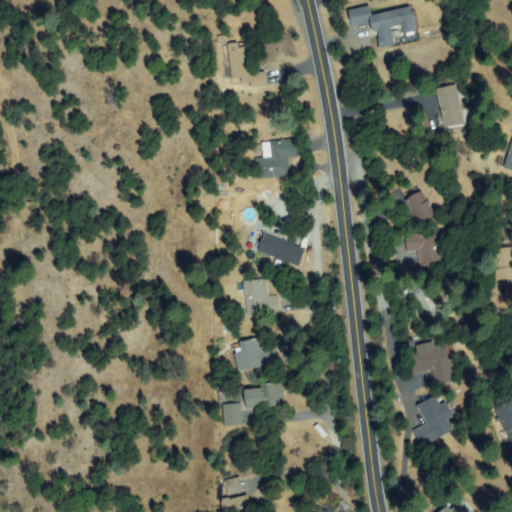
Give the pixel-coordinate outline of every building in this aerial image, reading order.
[(381,47),(375,21),(355,26),(351,12),(369,7),(372,18),(411,8),(417,31),(406,33),(404,24),(390,27),(394,44),(381,47)] [(239,44),(239,49),(248,48),(251,74),(265,73),(266,85),(252,87),(251,83),(242,77),(233,78),(231,49),(229,49),(229,44),(239,44)] [(439,90),(456,87),(463,122),(447,126),(439,90)] [(295,138),(299,155),(286,158),(289,173),(259,180),(255,161),(274,157),(271,143),(295,138)] [(511,151),(503,163),(511,169),(511,151)] [(420,193),(435,217),(422,224),(408,201),(420,193)] [(408,251),(406,237),(436,232),(441,265),(422,268),(419,249),(408,251)] [(269,235),(302,248),(295,264),(262,251),(269,235)] [(493,250),(511,248),(511,283),(497,285),(493,250)] [(246,281),(265,280),(266,299),(277,298),(278,315),(248,316),(246,281)] [(436,300),(450,281),(459,288),(445,307),(436,300)] [(263,351),(273,349),(275,363),(242,368),(239,343),(262,340),(263,351)] [(454,379),(440,383),(435,368),(416,374),(409,353),(433,345),(434,349),(443,346),(454,379)] [(250,409),(246,389),(282,383),(285,403),(250,409)] [(418,407),(437,395),(452,417),(447,420),(453,429),(424,448),(414,432),(428,423),(418,407)] [(511,439),(497,410),(511,403),(511,404),(511,439)] [(226,404),(241,404),(242,425),(226,425),(226,404)] [(230,495),(225,482),(239,477),(244,490),(230,495)] [(225,511),(223,502),(248,496),(251,511),(225,511)] [(470,511),(442,511),(464,500),(470,511)]
